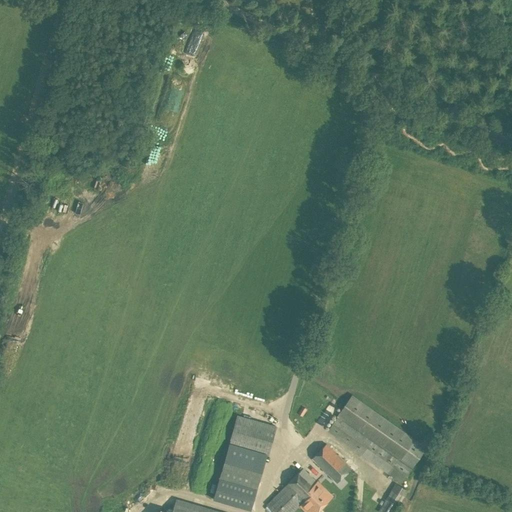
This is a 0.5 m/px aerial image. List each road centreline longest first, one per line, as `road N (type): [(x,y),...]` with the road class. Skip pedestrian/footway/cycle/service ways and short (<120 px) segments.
road 1 (unclassified): [(270,478),(375,77)]
road 2 (track): [(0,236),(65,0)]
road 3 (unclassified): [(375,77),(217,0)]
road 4 (unclassified): [(511,136),(375,77)]
